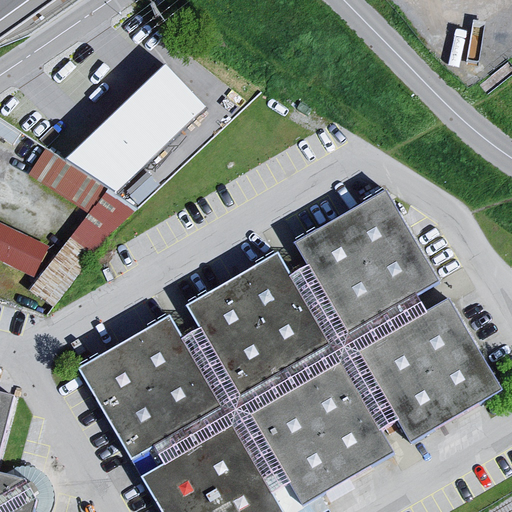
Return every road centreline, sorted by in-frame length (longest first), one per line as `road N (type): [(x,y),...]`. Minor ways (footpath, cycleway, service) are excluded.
road 1 (unclassified): [(343,0),(491,151),(511,162)]
road 2 (unclassified): [(0,84),(126,0)]
